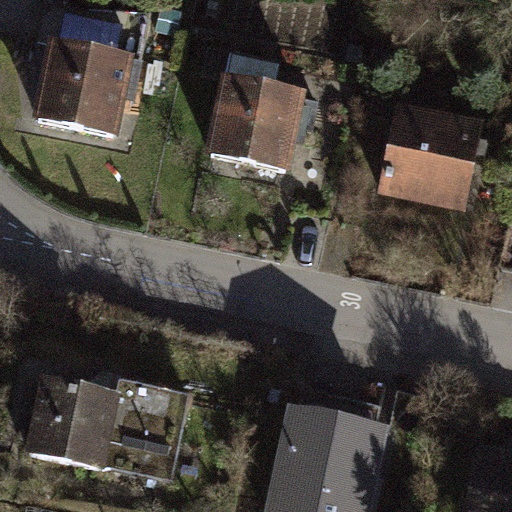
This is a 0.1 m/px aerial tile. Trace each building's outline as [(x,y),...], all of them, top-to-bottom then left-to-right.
[(40,44),(57,48),(131,64),(142,66),(153,17),(48,10),(40,44)] [(131,64),(57,48),(42,124),(115,139),(131,64)] [(303,100),(228,85),(213,159),(288,174),(296,131),(302,103),(303,100)] [(320,106),(302,103),(296,131),(314,135),(320,106)] [(482,133),(400,116),(384,194),(466,211),(482,133)] [(36,443),(33,458),(105,473),(106,469),(173,484),(191,401),(123,386),(119,401),(48,385),(40,421),(29,419),(25,441),(36,443)] [(432,401),(401,395),(397,415),(427,421),(432,401)] [(300,419),(296,419),(275,511),(366,511),(383,437),(376,436),(300,419)] [(511,511),(511,463),(484,457),(472,511),(511,511)]
